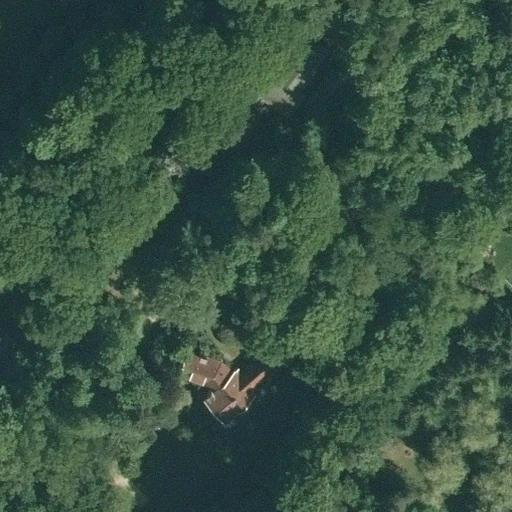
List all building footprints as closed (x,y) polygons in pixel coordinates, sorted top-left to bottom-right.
[(250,84),(285,112),(299,93),(296,91),(315,67),(311,65),(324,50),(310,39),(309,40),(298,32),(286,47),(294,53),(275,76),(262,66),(250,84)] [(136,93),(177,124),(198,99),(156,68),(136,93)] [(511,181),(492,207),(511,223),(511,181)] [(118,223),(135,239),(150,221),(149,221),(160,208),(145,196),(135,207),(133,205),(118,223)] [(358,226),(372,243),(391,228),(377,211),(358,226)] [(386,265),(408,280),(429,253),(408,237),(386,265)] [(20,255),(11,246),(0,258),(9,267),(5,271),(13,279),(17,275),(26,283),(37,272),(29,263),(31,261),(23,253),(20,255)] [(0,335),(0,356),(15,338),(5,330),(0,335)] [(204,394),(224,418),(242,402),(247,408),(258,398),(249,387),(280,361),(268,347),(238,372),(235,368),(228,373),(219,362),(184,350),(177,370),(212,382),(215,385),(204,394)] [(500,384),(511,385),(511,367),(502,366),(500,384)] [(362,434),(372,445),(378,440),(379,441),(391,431),(393,434),(403,426),(400,423),(410,414),(398,399),(366,426),(368,428),(362,434)]
